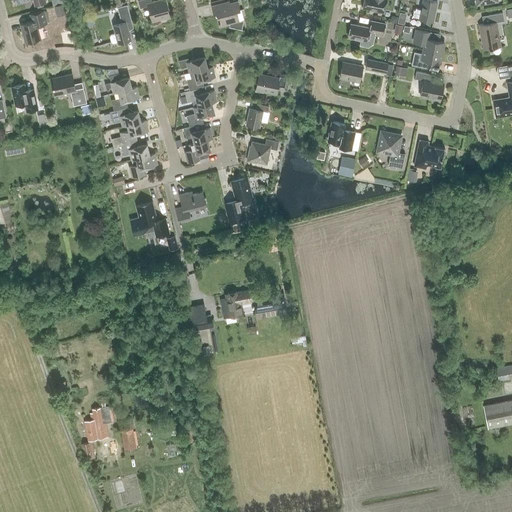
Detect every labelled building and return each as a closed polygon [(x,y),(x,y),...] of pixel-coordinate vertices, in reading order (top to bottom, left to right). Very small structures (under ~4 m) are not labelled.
[(161,20),(170,18),(165,0),(160,0),(152,2),(151,0),(140,0),(138,1),(140,8),(148,6),(152,22),(160,19),(161,20)] [(363,0),(362,9),(384,13),(386,0),(363,0)] [(433,22),(437,2),(428,0),(422,0),(421,10),(415,8),(415,10),(413,10),(412,17),(419,18),(419,19),(433,22)] [(220,27),(229,24),(228,27),(243,29),(245,20),(239,21),(236,11),(240,10),(237,1),(230,3),(229,2),(211,6),(213,15),(216,14),(220,27)] [(53,6),(56,17),(67,14),(64,4),(63,4),(53,6)] [(131,41),(128,31),(133,28),(127,5),(118,8),(122,23),(113,25),(118,44),(131,41)] [(43,25),(47,24),(44,11),(30,14),(31,21),(20,24),(25,44),(41,40),(37,25),(43,24),(43,25)] [(482,50),(492,48),(493,53),(496,54),(499,54),(500,51),(500,47),(496,23),(504,21),(502,13),(488,15),(490,23),(478,25),(482,50)] [(372,44),(374,34),(383,35),(385,24),(371,21),(370,28),(351,24),(348,37),(361,40),(360,45),(368,47),(372,44)] [(394,33),(401,34),(403,26),(395,24),(394,33)] [(424,45),(423,49),(442,53),(444,42),(428,39),(430,32),(416,29),(413,42),(424,45)] [(439,64),(442,53),(423,49),(422,54),(414,52),(411,65),(426,68),(427,61),(439,64)] [(189,73),(194,72),(194,71),(207,68),(207,67),(204,57),(188,61),(188,58),(178,61),(181,69),(188,67),(189,73)] [(388,63),(367,59),(365,69),(386,74),(388,63)] [(349,86),(350,80),(359,82),(362,67),(343,63),(340,78),(342,78),(340,84),(349,86)] [(189,90),(198,88),(203,87),(202,81),(215,77),(212,66),(207,67),(207,68),(194,71),(194,72),(196,77),(186,80),(189,90)] [(396,66),(394,74),(406,77),(407,69),(396,66)] [(440,100),(443,84),(430,81),(431,75),(416,72),(414,79),(423,80),(420,96),(440,100)] [(73,106),(86,103),(83,86),(75,88),(72,74),(64,75),(64,77),(51,80),(54,95),(70,91),(73,106)] [(285,88),(288,76),(280,74),(279,78),(259,74),(256,90),(255,90),(255,91),(262,93),(263,92),(276,94),(278,86),(285,88)] [(113,93),(118,92),(131,88),(128,77),(110,82),(105,84),(106,89),(112,87),(113,93)] [(511,81),(507,83),(509,97),(493,100),(496,118),(511,114),(511,81)] [(25,112),(38,109),(33,89),(25,90),(24,84),(11,87),(15,106),(23,104),(25,112)] [(136,87),(131,88),(118,92),(120,98),(111,100),(114,111),(124,108),(128,107),(126,101),(139,97),(136,87)] [(196,100),(198,106),(211,102),(211,103),(216,101),(213,90),(200,94),(198,88),(189,90),(184,92),(187,102),(196,100)] [(189,126),(194,125),(203,123),(201,117),(214,113),(211,103),(211,102),(198,106),(193,107),(195,113),(186,116),(189,126)] [(267,112),(268,106),(257,104),(255,110),(250,108),(246,125),(259,128),(262,111),(267,112)] [(110,112),(111,118),(113,123),(121,120),(122,127),(127,125),(140,121),(137,111),(125,114),(124,108),(114,111),(110,112)] [(145,120),(140,121),(127,125),(129,130),(120,133),(123,144),(132,142),(137,140),(135,134),(148,131),(145,120)] [(351,150),(355,132),(343,130),(345,124),(331,122),(327,141),(329,142),(333,146),(351,150)] [(192,137),(194,143),(207,139),(207,140),(212,138),(209,127),(196,131),(194,125),(189,126),(182,128),(185,139),(192,137)] [(402,168),(405,154),(397,153),(401,136),(381,132),(378,145),(377,144),(376,152),(390,155),(388,165),(402,168)] [(194,143),(189,144),(191,150),(185,152),(187,163),(199,159),(197,154),(210,150),(207,140),(207,139),(194,143)] [(277,150),(278,141),(266,139),(264,145),(252,142),(250,153),(249,152),(247,161),(256,163),(256,162),(266,164),(270,148),(277,150)] [(445,151),(444,149),(428,145),(428,141),(419,140),(414,166),(425,168),(426,164),(427,163),(435,165),(436,166),(435,166),(440,167),(442,158),(444,157),(445,151)] [(132,142),(123,144),(121,145),(124,155),(130,154),(131,160),(136,159),(136,158),(149,155),(146,144),(134,148),(132,142)] [(154,153),(149,155),(136,158),(136,159),(138,164),(129,166),(132,177),(145,174),(144,168),(157,164),(154,153)] [(340,171),(352,173),(356,158),(344,155),(340,171)] [(369,163),(365,157),(358,161),(362,168),(369,163)] [(409,169),(408,179),(416,180),(417,170),(409,169)] [(231,181),(236,200),(224,203),(229,222),(245,218),(241,203),(253,200),(247,177),(231,181)] [(188,211),(206,206),(202,192),(189,195),(188,192),(179,195),(182,206),(173,209),(177,223),(190,219),(188,211)] [(10,199),(0,200),(0,214),(1,223),(13,222),(10,199)] [(136,206),(139,217),(130,219),(134,237),(144,234),(149,223),(152,223),(156,237),(169,233),(165,219),(157,221),(152,202),(136,206)] [(235,292),(235,291),(228,292),(228,293),(227,293),(228,298),(220,300),(224,318),(243,315),(241,303),(251,301),(253,313),(286,307),(283,294),(274,296),(274,293),(265,294),(265,291),(255,292),(255,291),(251,292),(250,290),(236,293),(236,292),(235,292)] [(211,314),(190,317),(193,331),(214,327),(211,314)] [(291,330),(293,342),(306,340),(304,328),(291,330)] [(511,364),(494,368),(497,381),(511,378),(511,364)] [(99,379),(119,374),(118,369),(98,375),(99,379)] [(511,399),(483,405),(488,428),(511,423),(511,399)] [(92,440),(95,440),(108,437),(105,423),(113,421),(111,406),(105,407),(105,403),(102,404),(103,408),(92,410),(92,413),(90,414),(91,420),(85,421),(88,441),(92,440)] [(118,419),(124,451),(136,449),(132,429),(135,428),(133,417),(118,419)] [(187,441),(195,440),(193,423),(185,424),(187,441)] [(88,441),(89,441),(89,442),(81,444),(83,460),(95,458),(92,440),(88,441)]
